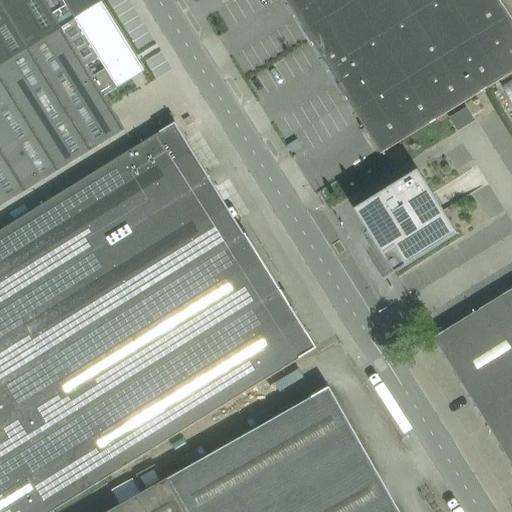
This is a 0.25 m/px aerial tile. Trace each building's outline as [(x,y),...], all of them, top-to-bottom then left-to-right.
[(0,0),(0,2),(29,48),(62,28),(44,0),(0,0)] [(44,0),(46,2),(62,28),(67,36),(104,98),(145,72),(108,11),(101,0),(44,0)] [(286,0),(385,156),(511,74),(511,20),(499,0),(286,0)] [(0,2),(0,65),(29,48),(0,2)] [(0,208),(125,131),(104,98),(67,36),(62,28),(29,48),(0,65),(0,208)] [(511,81),(502,87),(511,102),(511,81)] [(0,357),(14,380),(247,236),(177,123),(0,232),(0,357)] [(458,235),(419,171),(355,210),(395,274),(458,235)] [(14,380),(84,493),(317,349),(247,236),(14,380)] [(511,463),(511,291),(452,328),(435,339),(511,463)] [(0,388),(14,380),(0,357),(0,388)] [(0,511),(52,511),(84,493),(14,380),(0,388),(0,511)] [(400,511),(330,389),(111,511),(400,511)]
